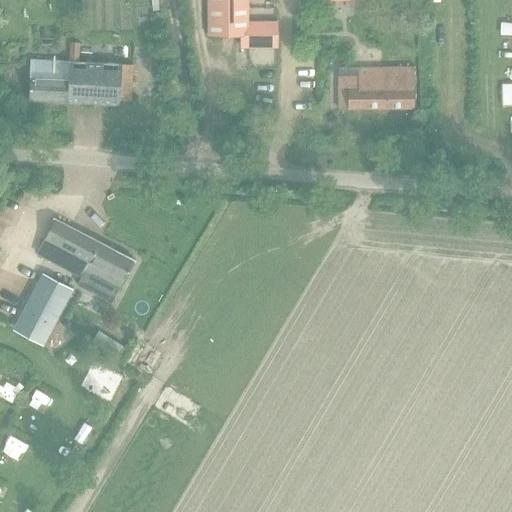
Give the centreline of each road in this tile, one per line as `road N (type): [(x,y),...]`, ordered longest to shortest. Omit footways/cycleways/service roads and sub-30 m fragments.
road 1 (unclassified): [(511,197),(0,158)]
road 2 (unknown): [(191,0),(216,175)]
